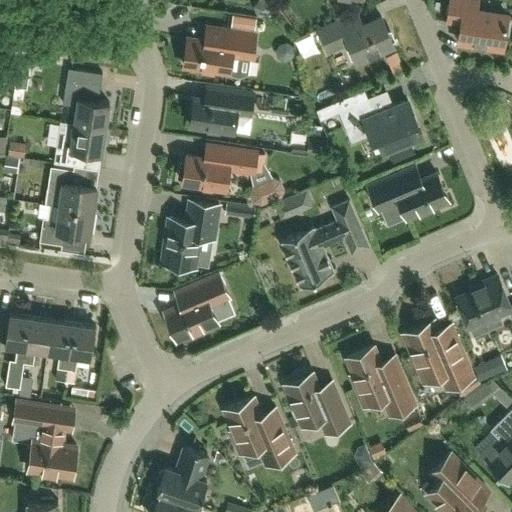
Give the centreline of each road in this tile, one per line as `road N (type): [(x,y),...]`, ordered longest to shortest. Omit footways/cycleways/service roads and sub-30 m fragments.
road 1 (residential): [(499,231),(413,261),(375,297),(165,393)]
road 2 (residential): [(116,288),(151,98),(136,0)]
road 3 (residential): [(499,231),(443,86)]
road 4 (residential): [(165,393),(118,453),(102,511)]
